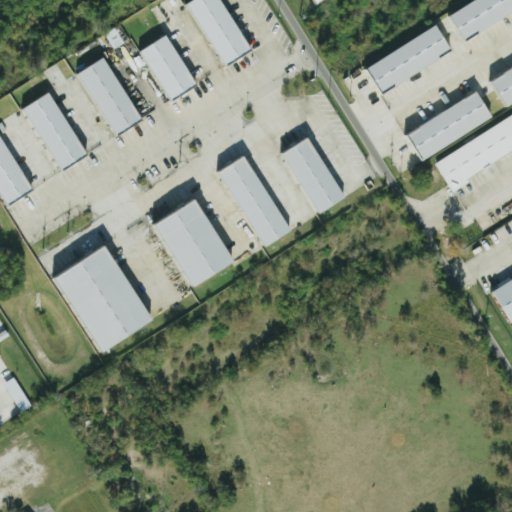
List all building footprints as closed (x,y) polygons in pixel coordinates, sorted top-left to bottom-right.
[(195,0),(190,3),(226,67),(253,51),(223,0),(195,0)] [(511,13),(511,0),(473,0),(451,12),(465,39),(511,13)] [(455,54),(440,27),(369,65),(383,92),(455,54)] [(171,101),(198,86),(171,36),(144,50),(171,101)] [(81,73),(116,136),(143,121),(107,58),(81,73)] [(511,102),(511,68),(491,79),(506,106),(511,102)] [(25,109),(63,172),(90,155),(51,93),(25,109)] [(495,120),(480,94),(409,133),(423,160),(495,120)] [(511,115),(434,158),(450,188),(511,154),(511,115)] [(34,191),(0,131),(0,194),(7,207),(34,191)] [(285,154),(321,214),(347,199),(312,139),(285,154)] [(292,233),(249,157),(222,172),(265,248),(292,233)] [(237,264),(200,201),(158,226),(196,289),(237,264)] [(58,279),(104,354),(156,323),(110,247),(58,279)] [(511,323),(511,322),(511,280),(494,290),(511,323)]
